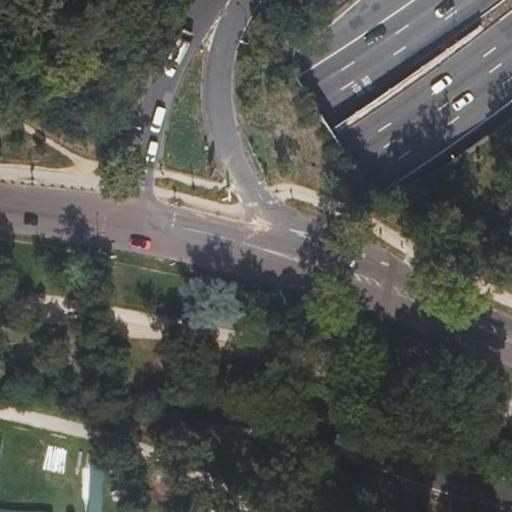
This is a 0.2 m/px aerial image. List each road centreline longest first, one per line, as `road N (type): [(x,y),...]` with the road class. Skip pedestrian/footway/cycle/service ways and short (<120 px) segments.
road 1 (trunk): [(0,401),(511,59)]
road 2 (trunk): [(0,446),(131,417),(218,413),(288,423),(511,494)]
road 3 (trunk): [(304,90),(0,288)]
road 4 (secondary): [(191,229),(511,358)]
road 5 (trunk): [(352,263),(272,211),(236,163),(218,80),(242,0)]
road 6 (trunk): [(219,0),(185,40),(162,89),(129,220)]
road 7 (secondary): [(511,323),(352,263)]
road 8 (secondary): [(352,263),(191,229)]
road 9 (trunk): [(438,0),(304,90)]
road 10 (secondary): [(129,220),(0,206)]
road 11 (trunk): [(395,0),(304,90)]
